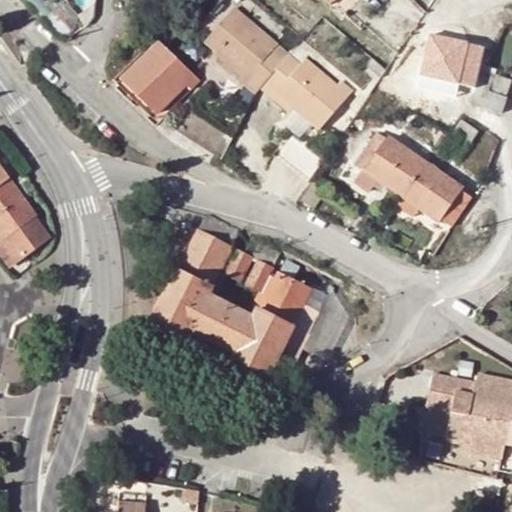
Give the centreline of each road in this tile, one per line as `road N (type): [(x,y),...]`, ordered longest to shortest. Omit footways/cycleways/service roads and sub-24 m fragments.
road 1 (residential): [(420,296),(377,362),(229,451),(122,430)]
road 2 (tertiary): [(68,451),(102,311),(94,215),(70,175)]
road 3 (tertiary): [(70,175),(66,305),(42,418)]
road 4 (residential): [(420,296),(310,231),(233,203)]
road 5 (residential): [(233,203),(230,186),(135,129),(75,74)]
road 6 (residential): [(70,175),(112,172),(233,203)]
